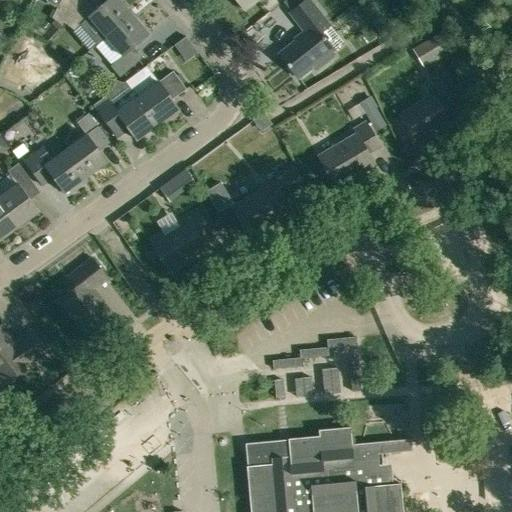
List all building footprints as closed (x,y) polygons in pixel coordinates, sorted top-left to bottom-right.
[(62,26),(64,23),(79,0),(46,0),(46,1),(58,7),(52,18),(55,20),(62,26)] [(89,18),(105,36),(131,14),(118,0),(107,0),(101,6),(98,3),(94,8),(84,0),(79,0),(64,23),(74,31),(89,18)] [(236,0),(245,11),(258,0),(236,0)] [(277,53),(298,79),(334,51),(320,33),(331,25),(310,0),(306,0),(289,14),(303,31),(300,33),(301,35),(277,53)] [(110,66),(120,78),(143,58),(133,47),(148,34),(131,14),(105,36),(122,56),(110,66)] [(58,30),(62,26),(55,20),(51,25),(58,30)] [(412,50),(422,69),(458,48),(447,30),(412,50)] [(130,89),(157,125),(178,110),(171,100),(185,90),(172,71),(170,73),(157,82),(148,69),(146,66),(125,82),(130,88),(130,89)] [(439,104),(457,93),(441,66),(427,75),(438,92),(433,95),(433,94),(399,115),(416,144),(450,123),(439,104)] [(125,124),(137,140),(157,125),(130,89),(111,104),(108,100),(96,108),(113,133),(125,124)] [(359,104),(376,132),(385,127),(368,98),(359,104)] [(65,150),(86,177),(107,162),(95,146),(106,138),(88,114),(76,122),(85,136),(65,150)] [(318,156),(337,188),(374,165),(368,155),(382,147),(366,121),(352,128),(355,134),(318,156)] [(23,160),(42,187),(53,178),(65,193),(67,195),(79,187),(77,184),(86,177),(65,150),(52,160),(42,146),(23,160)] [(0,197),(0,201),(19,226),(39,212),(30,200),(40,193),(18,163),(7,171),(17,185),(0,197)] [(232,206),(249,234),(290,210),(283,200),(307,186),(294,165),(270,178),(273,182),(232,206)] [(187,169),(176,177),(184,187),(194,180),(187,169)] [(0,240),(19,226),(0,201),(0,240)] [(151,244),(169,273),(207,250),(200,237),(212,230),(198,207),(175,220),(179,227),(151,244)] [(59,301),(87,337),(113,317),(93,291),(109,279),(92,256),(66,276),(76,287),(59,301)] [(0,327),(0,380),(3,384),(47,351),(31,330),(14,343),(2,327),(0,327)] [(67,369),(62,363),(56,367),(61,373),(67,369)] [(331,371),(332,396),(348,396),(347,371),(331,371)] [(291,402),(321,400),(320,378),(290,379),(291,402)] [(253,465),(246,466),(250,511),(402,511),(400,483),(393,484),(390,453),(412,451),(411,439),(352,444),(351,427),(318,430),(319,436),(288,439),(288,445),(251,448),(253,465)]
